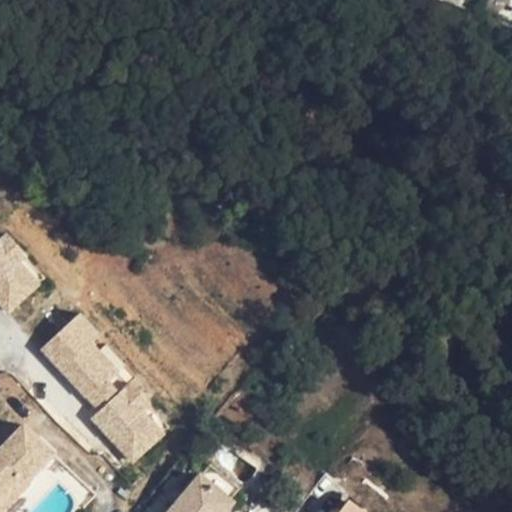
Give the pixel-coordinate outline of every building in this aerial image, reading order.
[(0,300),(10,311),(43,283),(23,260),(29,254),(7,231),(0,238),(0,300)] [(94,341),(102,334),(84,313),(45,348),(101,410),(94,416),(136,462),(169,432),(149,410),(155,404),(134,380),(122,391),(110,379),(120,370),(94,341)] [(7,511),(34,485),(32,484),(60,457),(30,427),(3,455),(2,454),(0,455),(0,511),(7,511)] [(199,474),(168,511),(222,511),(231,500),(199,474)] [(362,511),(350,502),(341,511),(362,511)]
